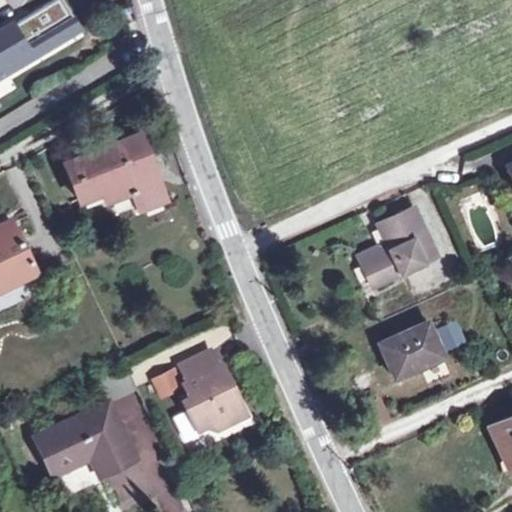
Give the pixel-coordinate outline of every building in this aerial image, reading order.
[(0,76),(19,66),(14,58),(27,50),(12,25),(0,31),(0,76)] [(14,58),(19,66),(32,58),(27,50),(14,58)] [(163,197),(139,134),(63,163),(78,200),(101,192),(105,201),(133,190),(139,207),(163,197)] [(511,199),(511,177),(497,184),(506,203),(511,199)] [(458,201),(477,250),(500,242),(481,192),(458,201)] [(376,222),(385,243),(389,251),(361,264),(370,284),(435,255),(413,205),(376,222)] [(0,284),(1,285),(34,269),(12,222),(0,227),(0,284)] [(357,255),(361,264),(389,251),(385,243),(357,255)] [(435,328),(444,350),(465,342),(456,319),(435,328)] [(379,342),(394,376),(441,355),(427,322),(379,342)] [(231,409),(240,405),(221,365),(217,367),(209,350),(182,363),(191,380),(186,382),(193,396),(183,401),(196,429),(205,425),(215,429),(227,423),(231,409)] [(97,378),(107,402),(136,388),(125,364),(97,378)] [(366,402),(376,427),(391,421),(380,397),(366,402)] [(133,457),(107,402),(35,435),(52,474),(88,457),(97,474),(133,457)] [(231,409),(227,423),(245,414),(240,405),(231,409)] [(511,414),(488,425),(507,465),(511,462),(511,414)]
